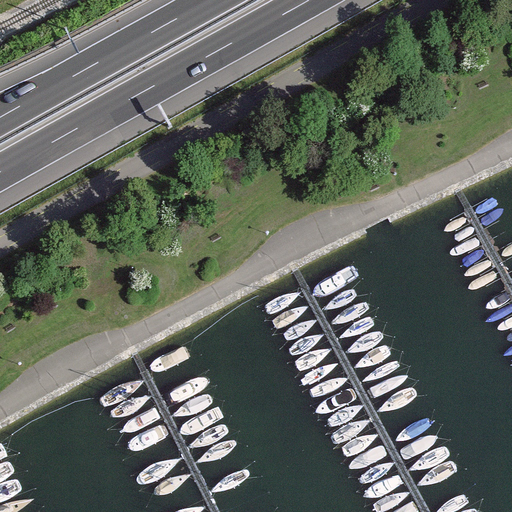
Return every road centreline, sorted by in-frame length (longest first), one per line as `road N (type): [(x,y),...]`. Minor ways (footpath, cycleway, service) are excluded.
road 1 (unclassified): [(0,251),(452,0)]
road 2 (motorway): [(0,172),(307,0)]
road 3 (motorway): [(208,0),(0,117)]
